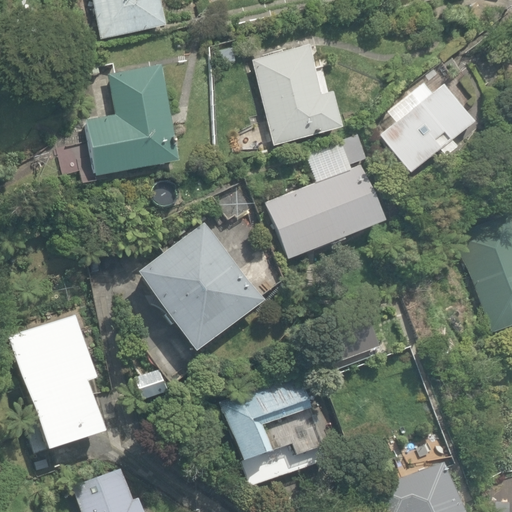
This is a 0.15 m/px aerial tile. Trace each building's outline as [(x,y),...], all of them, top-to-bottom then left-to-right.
[(87,0),(96,42),(163,28),(156,0),(87,0)] [(392,0),(394,9),(435,1),(434,0),(392,0)] [(246,62),(269,149),(337,131),(327,94),(316,97),(303,47),(246,62)] [(75,80),(98,75),(92,52),(69,57),(75,80)] [(84,122),(94,178),(175,163),(157,66),(104,75),(112,117),(84,122)] [(377,137),(406,175),(435,152),(440,158),(452,148),(448,143),(469,126),(439,88),(428,96),(420,86),(407,95),(416,106),(377,137)] [(334,147),(342,170),(371,159),(362,136),(334,147)] [(261,204),(284,261),(326,244),(327,246),(340,241),(339,238),(377,224),(355,167),(265,203),(261,204)] [(235,188),(212,200),(223,221),(228,218),(230,222),(247,213),(235,188)] [(452,235),(487,334),(511,325),(511,235),(505,216),(452,235)] [(132,274),(189,355),(255,306),(258,304),(255,299),(202,224),(132,274)] [(4,337),(42,453),(99,434),(83,383),(93,379),(71,315),(4,337)] [(216,404),(237,463),(255,457),(288,446),(291,456),(317,447),(294,377),(286,380),(255,390),(216,404)] [(357,472),(378,463),(371,444),(349,452),(357,472)] [(455,511),(439,464),(369,489),(377,511),(455,511)] [(139,511),(135,498),(129,500),(116,467),(68,484),(78,511),(139,511)]
